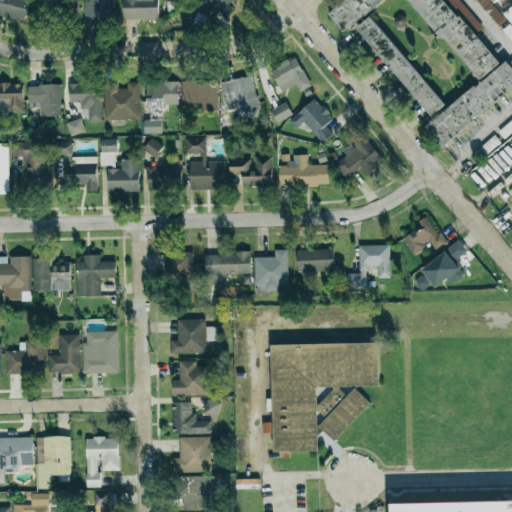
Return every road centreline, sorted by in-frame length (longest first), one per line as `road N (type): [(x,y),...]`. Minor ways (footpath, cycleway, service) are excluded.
road 1 (residential): [(0,225),(328,217),(372,211),(430,170)]
road 2 (residential): [(288,0),(511,266)]
road 3 (residential): [(0,49),(239,46),(295,8)]
road 4 (residential): [(139,222),(147,511)]
road 5 (residential): [(353,480),(511,475)]
road 6 (residential): [(0,407),(144,404)]
